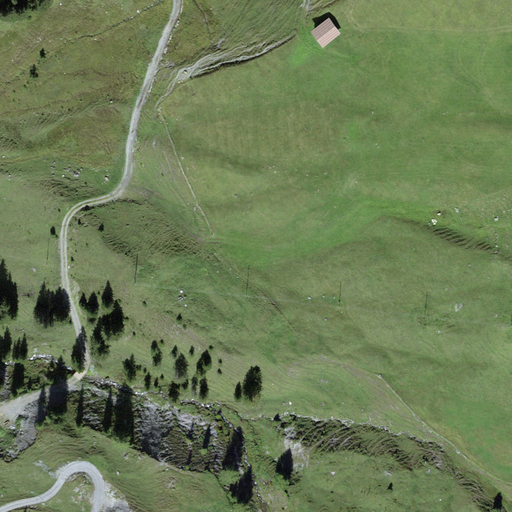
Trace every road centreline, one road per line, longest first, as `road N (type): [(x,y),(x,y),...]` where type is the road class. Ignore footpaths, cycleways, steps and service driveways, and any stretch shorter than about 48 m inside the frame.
road 1 (track): [(0,412),(89,367),(66,274),(64,229),(72,213),(127,191),(129,149),(179,0)]
road 2 (track): [(3,511),(53,496),(73,466),(100,477),(96,511)]
